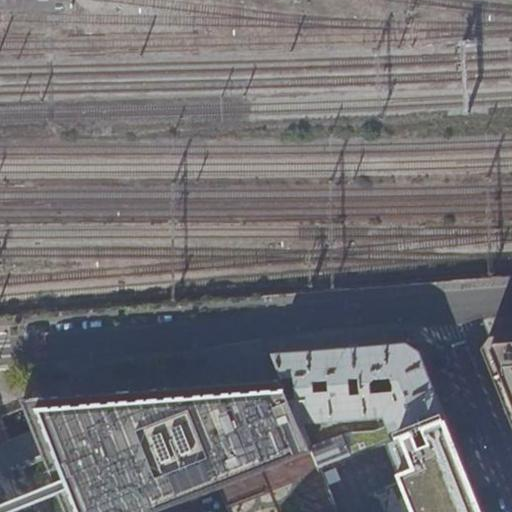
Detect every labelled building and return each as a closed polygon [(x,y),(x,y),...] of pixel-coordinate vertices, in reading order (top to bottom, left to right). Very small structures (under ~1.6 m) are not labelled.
[(511,337),(493,338),(486,351),(497,381),(511,418),(511,337)] [(324,351),(276,355),(286,380),(287,381),(305,426),(388,419),(389,424),(374,429),(349,431),(312,445),(318,461),(321,468),(394,440),(395,442),(401,440),(448,421),(422,352),(408,345),(324,351)] [(183,511),(318,461),(312,445),(305,426),(287,381),(70,401),(27,404),(32,417),(43,444),(39,447),(38,450),(39,454),(40,457),(42,459),(46,459),(49,459),(62,492),(66,504),(69,511),(183,511)] [(470,476),(448,421),(401,440),(413,469),(394,477),(408,511),(484,511),(475,489),(470,476)] [(62,492),(10,511),(45,511),(66,504),(62,492)]
